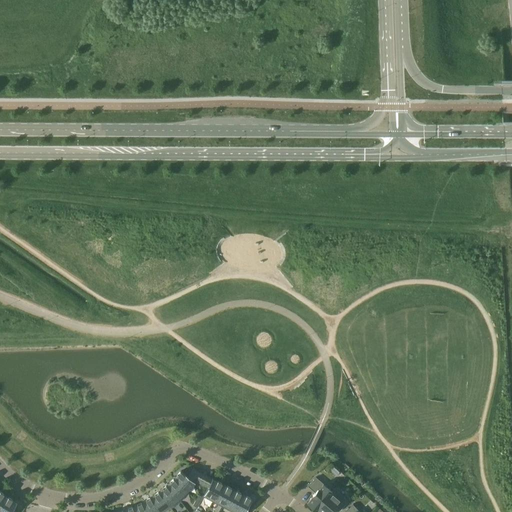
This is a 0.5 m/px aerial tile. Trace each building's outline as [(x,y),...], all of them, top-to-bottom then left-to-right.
[(195,481),(202,485),(207,476),(195,469),(195,470),(194,469),(187,476),(181,471),(174,479),(188,493),(189,493),(187,491),(195,482),(194,482),(195,481)] [(212,478),(207,476),(202,485),(207,488),(203,496),(213,502),(222,484),(212,478)] [(307,503),(316,510),(334,489),(331,491),(323,484),(324,484),(316,477),(307,486),(315,492),(312,495),(313,496),(307,503)] [(188,493),(174,479),(166,486),(180,501),(188,493)] [(213,502),(222,507),(232,489),(222,484),(213,502)] [(159,492),(171,508),(180,501),(166,486),(159,492)] [(232,489),(222,507),(232,511),(241,494),(232,489)] [(341,495),(334,489),(316,510),(316,511),(317,510),(318,511),(330,511),(335,506),(340,510),(348,501),(341,495)] [(159,511),(165,511),(171,508),(159,492),(150,497),(159,511)] [(241,494),(232,511),(244,511),(251,499),(241,494)] [(7,497),(0,508),(0,511),(11,511),(16,502),(7,497)] [(159,511),(150,497),(142,503),(146,511),(159,511)] [(132,507),(134,511),(146,511),(142,503),(132,507)]
